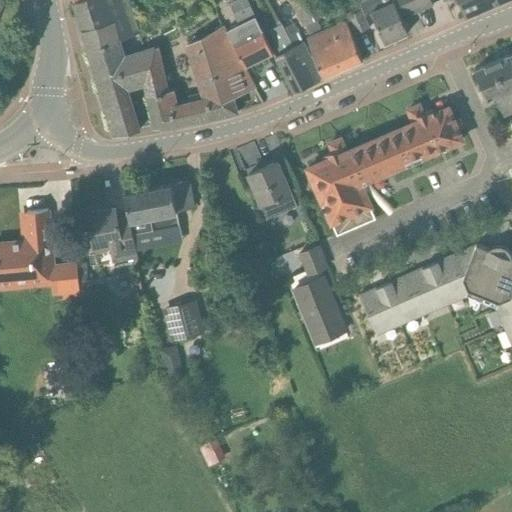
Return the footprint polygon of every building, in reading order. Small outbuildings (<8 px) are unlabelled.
[(140,34),(128,0),(73,0),(114,134),(116,135),(140,131),(139,129),(136,130),(124,91),(146,85),(149,96),(170,91),(170,90),(159,47),(155,48),(154,45),(125,53),(121,40),(140,34)] [(238,24),(226,30),(245,67),(273,53),(247,0),(236,0),(228,4),(238,24)] [(358,0),(366,16),(372,13),(385,43),(408,33),(402,18),(393,0),(391,0),(392,1),(382,6),(379,0),(358,0)] [(393,0),(402,18),(415,13),(409,0),(393,0)] [(409,0),(415,13),(433,5),(430,0),(409,0)] [(444,0),(459,0),(466,16),(492,5),(489,0),(443,0),(444,1),(444,0)] [(0,43),(12,38),(0,9),(0,43)] [(360,10),(348,15),(356,34),(369,29),(360,10)] [(317,20),(315,21),(315,20),(304,24),(310,37),(309,38),(324,77),(363,61),(346,21),(322,32),(317,20)] [(234,97),(256,88),(245,67),(226,30),(224,25),(185,44),(200,93),(206,118),(237,112),(234,97)] [(270,31),(281,52),(294,46),(282,25),(270,31)] [(324,77),(309,38),(307,39),(294,46),(281,52),(276,54),(295,92),(324,78),(324,77)] [(511,53),(475,69),(488,100),(495,97),(503,115),(511,111),(511,53)] [(149,96),(155,128),(206,118),(200,93),(188,95),(189,100),(178,103),(175,89),(170,90),(170,91),(149,96)] [(398,130),(412,162),(463,140),(458,130),(462,125),(460,119),(453,118),(449,108),(435,114),(433,109),(423,113),(421,110),(410,114),(414,123),(398,130)] [(361,184),(412,162),(398,130),(362,145),(361,142),(346,149),(361,184)] [(376,219),(361,184),(346,149),(343,143),(332,148),(333,151),(323,155),(326,161),(308,168),(337,235),(376,219)] [(296,206),(286,181),(278,162),(248,174),(266,219),(296,206)] [(193,206),(192,201),(188,181),(125,193),(129,217),(136,251),(181,242),(175,210),(193,206)] [(136,251),(129,217),(117,220),(115,208),(87,213),(95,252),(110,249),(112,262),(137,257),(136,251)] [(80,305),(77,265),(52,267),(48,226),(50,225),(48,210),(27,211),(29,242),(0,243),(0,290),(51,286),(52,296),(62,295),(63,307),(80,305)] [(488,251),(489,249),(476,244),(476,245),(449,257),(465,296),(468,290),(499,303),(496,308),(511,301),(511,258),(511,260),(500,256),(503,248),(502,247),(499,255),(488,251)] [(308,275),(321,270),(318,262),(325,259),(320,246),(300,255),(308,275)] [(466,297),(465,296),(449,257),(431,264),(448,305),(466,297)] [(77,265),(78,281),(87,281),(85,264),(77,265)] [(431,312),(448,305),(431,264),(413,272),(435,322),(436,322),(431,312)] [(421,328),(435,322),(413,272),(395,279),(413,320),(417,318),(421,328)] [(295,289),(317,342),(347,330),(324,277),(295,289)] [(395,327),(413,320),(395,279),(377,287),(395,327)] [(377,335),(395,327),(377,287),(360,295),(377,335)] [(204,333),(196,300),(162,308),(170,342),(204,333)] [(501,323),(511,318),(511,301),(496,308),(495,309),(501,323)] [(220,319),(225,336),(240,332),(235,315),(220,319)] [(508,338),(511,335),(511,318),(501,323),(508,338)]
